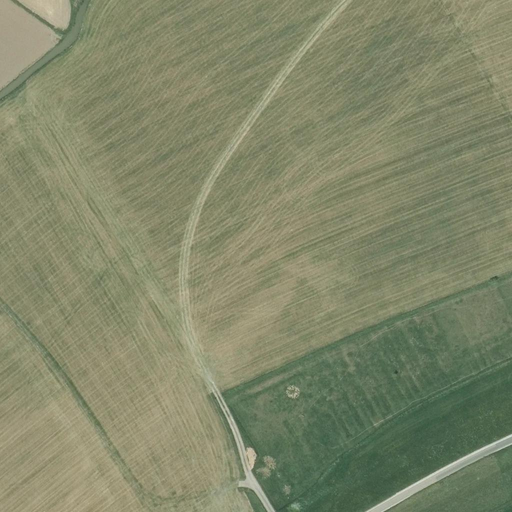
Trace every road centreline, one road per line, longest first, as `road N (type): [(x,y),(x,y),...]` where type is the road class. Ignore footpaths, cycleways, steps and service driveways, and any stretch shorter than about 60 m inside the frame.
road 1 (track): [(385,0),(219,358),(216,394),(250,480)]
road 2 (track): [(272,511),(250,480),(190,506),(168,510),(151,498),(79,385),(0,297)]
road 3 (unclassified): [(374,511),(511,441)]
